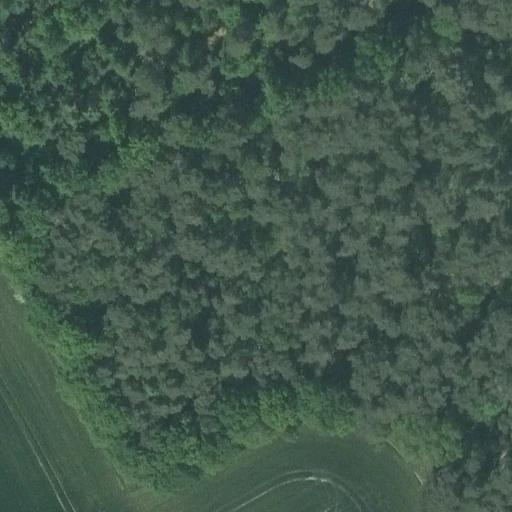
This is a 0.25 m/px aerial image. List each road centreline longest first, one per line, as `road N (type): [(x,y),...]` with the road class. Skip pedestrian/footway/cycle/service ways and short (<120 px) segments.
road 1 (track): [(0,257),(107,457),(130,471),(183,468),(304,412),(346,416),(386,440),(437,511)]
road 2 (track): [(511,393),(386,116)]
road 3 (track): [(0,106),(45,79),(124,0)]
